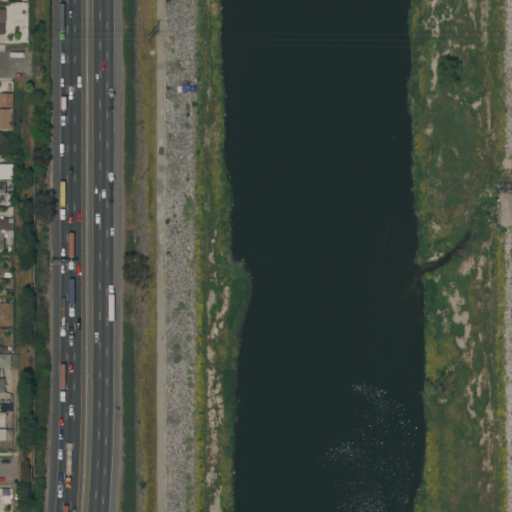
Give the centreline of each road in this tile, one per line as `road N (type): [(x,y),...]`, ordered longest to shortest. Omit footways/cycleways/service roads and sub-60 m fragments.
road 1 (motorway): [(73,0),(67,511)]
road 2 (motorway): [(100,511),(105,0)]
